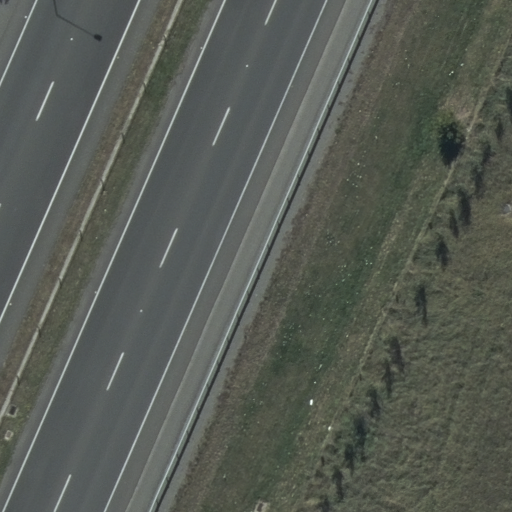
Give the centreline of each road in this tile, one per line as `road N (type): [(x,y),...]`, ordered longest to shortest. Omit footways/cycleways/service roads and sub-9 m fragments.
road 1 (motorway): [(275,0),(55,511)]
road 2 (motorway): [(0,205),(89,0)]
